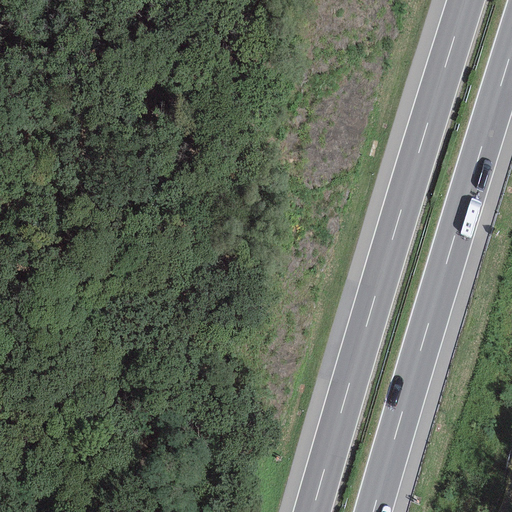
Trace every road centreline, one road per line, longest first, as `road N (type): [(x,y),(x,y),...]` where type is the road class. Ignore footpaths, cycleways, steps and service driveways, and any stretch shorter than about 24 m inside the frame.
road 1 (motorway): [(470,0),(314,511)]
road 2 (motorway): [(376,511),(511,55)]
